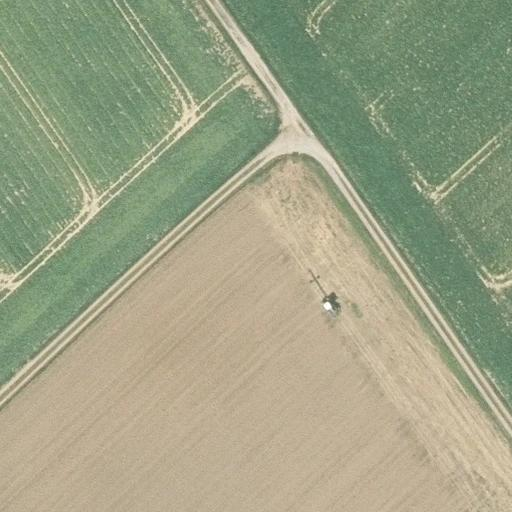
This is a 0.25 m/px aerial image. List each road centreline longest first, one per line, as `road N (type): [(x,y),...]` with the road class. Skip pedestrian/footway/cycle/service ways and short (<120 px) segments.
road 1 (track): [(0,399),(300,127)]
road 2 (track): [(511,428),(300,127)]
road 3 (track): [(300,127),(210,0)]
